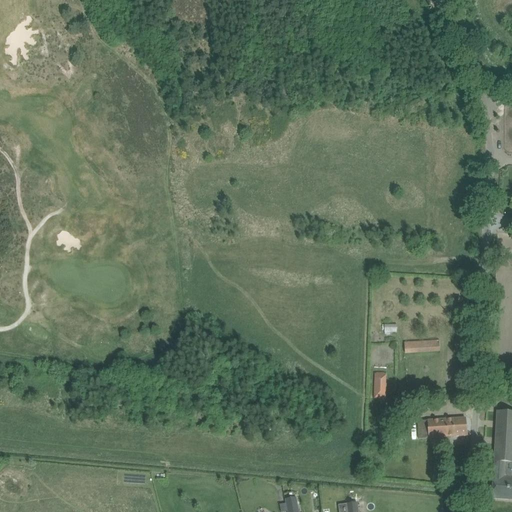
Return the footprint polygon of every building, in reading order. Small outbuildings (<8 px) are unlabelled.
[(440,341),(427,342),(405,344),(406,354),(441,351),(440,341)] [(374,375),(373,399),(384,399),(385,375),(374,375)] [(511,412),(498,412),(495,462),(497,462),(496,478),(494,478),(492,499),(511,499),(511,478),(506,478),(506,462),(511,462),(511,412)] [(465,418),(441,421),(443,438),(467,436),(465,418)] [(443,438),(441,421),(417,423),(419,439),(428,438),(429,440),(443,438)] [(298,511),(296,497),(285,500),(286,504),(287,511),(298,511)] [(358,511),(357,503),(344,504),(345,511),(358,511)]
